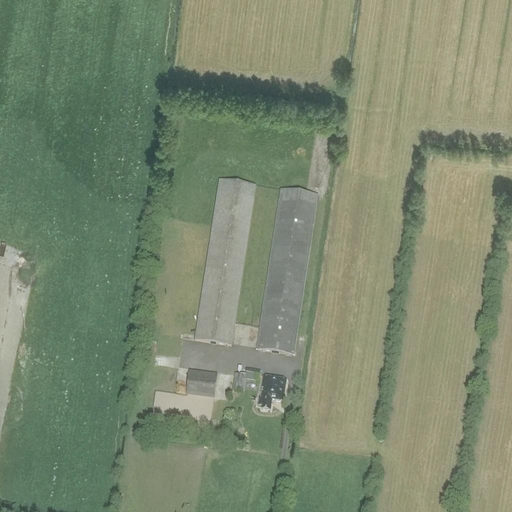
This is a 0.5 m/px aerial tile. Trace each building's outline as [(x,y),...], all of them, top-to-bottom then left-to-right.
[(231,347),(256,186),(219,181),(195,341),(231,347)] [(294,356),(318,196),(281,190),(257,350),(294,356)] [(259,382),(260,371),(247,369),(246,376),(245,380),(259,382)] [(187,396),(214,399),(216,375),(190,372),(187,396)] [(245,380),(246,376),(235,375),(233,392),(243,393),(245,380)] [(283,402),(287,381),(263,377),(261,394),(262,394),(261,398),(259,398),(258,406),(262,407),(261,410),(270,411),(272,401),(283,402)]
